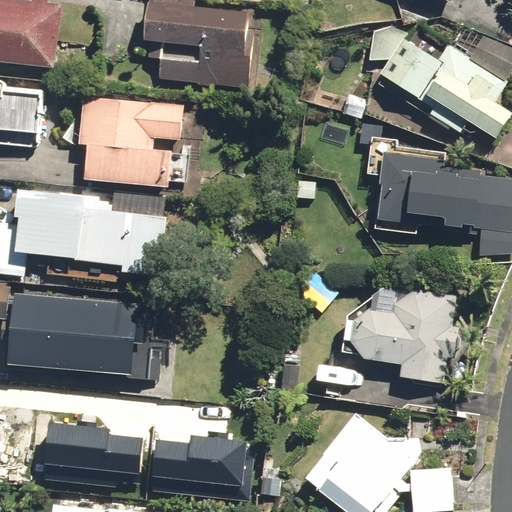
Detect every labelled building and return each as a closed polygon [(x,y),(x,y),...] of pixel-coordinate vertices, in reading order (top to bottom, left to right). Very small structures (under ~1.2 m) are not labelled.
[(67,2),(31,0),(0,0),(0,62),(63,67),(67,2)] [(259,0),(150,0),(149,45),(165,45),(164,81),(257,84),(259,0)] [(393,66),(386,77),(434,107),(438,101),(504,143),(511,129),(511,111),(500,104),(511,84),(511,44),(490,31),(475,56),(421,22),(415,32),(379,26),(373,63),(393,66)] [(0,134),(48,138),(51,86),(0,82),(0,134)] [(190,105),(87,99),(85,146),(93,147),(91,184),(177,189),(179,154),(187,154),(190,105)] [(485,165),(407,158),(408,149),(401,148),(402,142),(376,139),(372,176),(388,178),(384,227),(511,238),(511,179),(484,177),(485,165)] [(27,186),(25,221),(0,218),(0,276),(26,278),(28,257),(130,266),(129,278),(162,281),(169,197),(27,186)] [(14,288),(0,287),(0,322),(11,324),(14,288)] [(455,358),(458,292),(374,289),(373,309),(359,320),(357,342),(371,359),(371,363),(404,365),(403,382),(448,384),(449,358),(455,358)] [(147,302),(20,293),(15,370),(142,379),(147,302)] [(336,334),(339,303),(311,301),(308,332),(336,334)] [(234,412),(197,410),(194,453),(232,455),(234,412)] [(405,446),(360,413),(312,477),(326,487),(334,475),(380,509),(426,447),(412,437),(405,446)] [(28,426),(0,425),(0,475),(25,476),(28,426)] [(283,488),(284,475),(286,475),(287,454),(267,454),(266,495),(285,495),(285,488),(283,488)] [(455,511),(455,468),(415,470),(415,511),(455,511)] [(184,511),(184,510),(58,503),(57,511),(184,511)]
